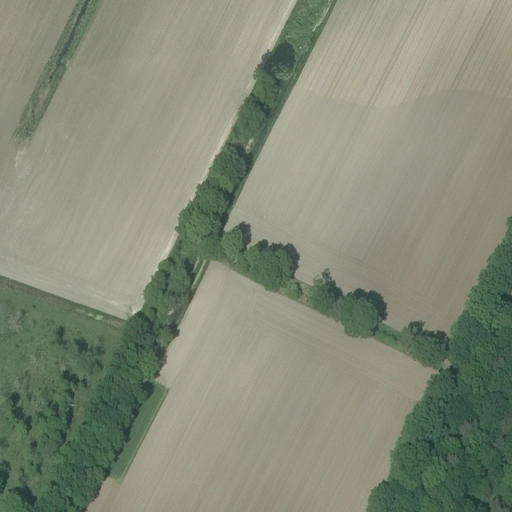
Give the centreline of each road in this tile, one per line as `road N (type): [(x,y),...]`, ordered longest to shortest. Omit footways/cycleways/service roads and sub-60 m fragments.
road 1 (track): [(469,394),(368,329),(198,251)]
road 2 (track): [(511,297),(404,511)]
